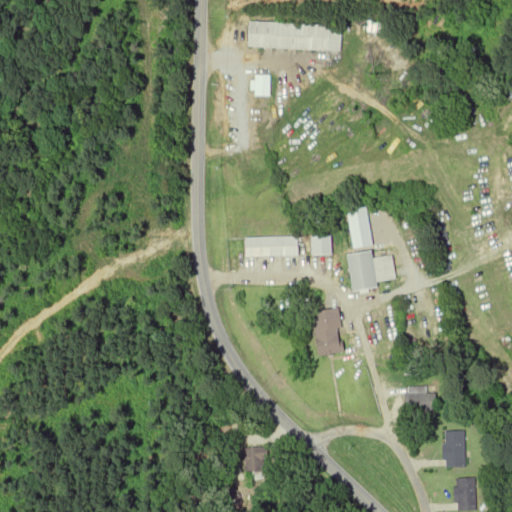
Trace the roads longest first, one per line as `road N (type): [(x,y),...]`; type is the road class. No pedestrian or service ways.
road 1 (tertiary): [(378,511),(227,359),(196,230)]
road 2 (tertiary): [(196,230),(200,0)]
